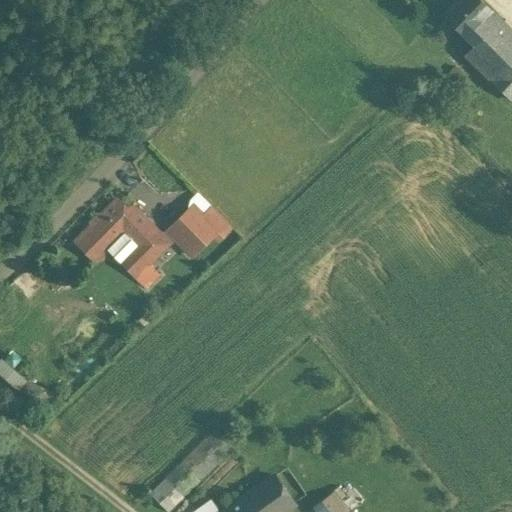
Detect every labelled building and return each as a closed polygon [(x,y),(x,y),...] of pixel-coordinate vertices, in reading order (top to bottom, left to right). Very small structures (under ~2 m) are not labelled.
[(478,0),(462,0),(449,14),(481,46),(503,23),(478,0)] [(511,32),(503,23),(481,46),(501,66),(511,54),(511,32)] [(511,54),(501,66),(490,77),(511,98),(511,54)] [(474,105),(458,121),(474,138),(491,122),(474,105)] [(168,243),(133,207),(126,209),(117,200),(77,240),(97,260),(107,250),(120,262),(122,259),(137,274),(168,243)] [(194,206),(169,231),(191,254),(216,229),(194,206)] [(213,430),(151,493),(169,511),(232,448),(213,430)] [(275,475),(223,511),(219,511),(211,501),(194,511),(281,511),(294,503),(275,475)] [(332,492),(313,507),(316,511),(327,511),(340,502),(332,492)] [(346,511),(340,502),(327,511),(346,511)]
